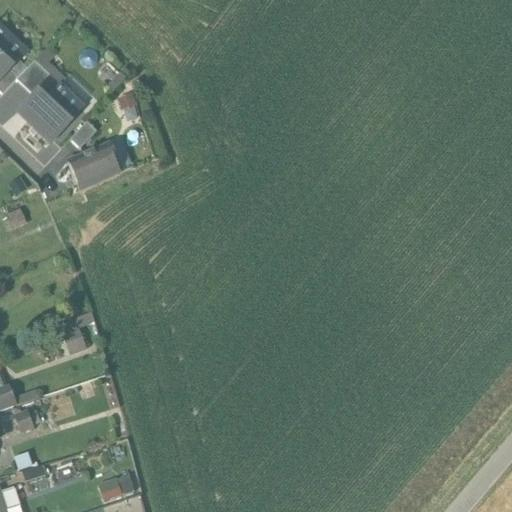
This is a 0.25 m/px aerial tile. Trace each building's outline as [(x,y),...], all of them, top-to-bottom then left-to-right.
[(24,56),(0,32),(0,80),(17,63),(24,56)] [(17,63),(0,81),(0,96),(1,97),(15,83),(26,71),(17,63)] [(26,71),(15,83),(32,99),(35,96),(44,104),(58,90),(59,89),(33,64),(26,71)] [(58,90),(44,104),(35,96),(32,99),(21,111),(29,120),(26,124),(49,146),(67,126),(66,125),(79,111),(58,90)] [(126,101),(136,122),(147,117),(138,96),(126,101)] [(85,125),(69,143),(78,152),(95,135),(85,125)] [(107,148),(67,165),(79,193),(119,176),(107,148)] [(41,470),(22,476),(25,486),(44,480),(41,470)] [(132,475),(102,486),(108,503),(139,491),(132,475)]
